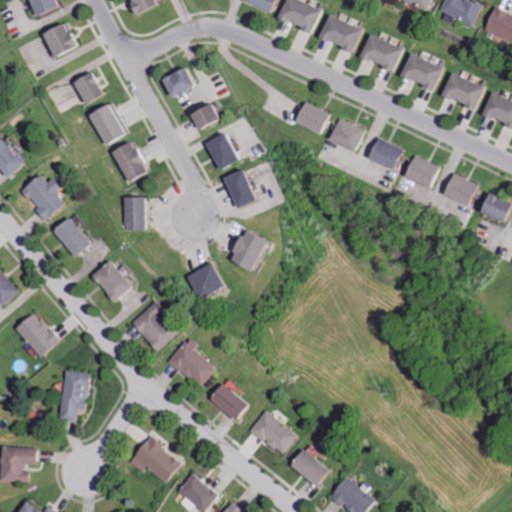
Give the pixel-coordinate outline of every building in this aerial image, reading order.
[(57,6),(54,0),(29,0),(35,15),(57,6)] [(41,0),(48,18),(71,9),(67,0),(41,0)] [(125,0),(130,13),(152,6),(150,0),(125,0)] [(140,0),(146,16),(169,8),(165,0),(140,0)] [(288,0),(253,0),(253,1),(282,14),(288,0)] [(320,34),(331,11),(307,0),(295,0),(287,18),(320,34)] [(437,0),(408,0),(433,11),(437,0)] [(449,0),(445,11),(450,12),(447,20),(456,23),(458,18),(480,27),(489,5),(476,0),(449,0)] [(511,40),(511,11),(503,7),(491,30),(511,40)] [(328,38),(362,53),(372,31),(339,15),(328,38)] [(40,33),(51,56),(76,44),(65,21),(40,33)] [(89,49),(78,23),(54,33),(65,59),(89,49)] [(402,72),(412,50),(379,35),(368,57),(402,72)] [(410,77),(444,91),(453,68),(420,54),(410,77)] [(183,99),(208,89),(199,69),(175,79),(183,99)] [(83,103),(102,94),(91,71),(72,80),(83,103)] [(84,80),(96,105),(115,96),(104,71),(84,80)] [(449,95),(485,111),(495,88),(459,73),(449,95)] [(511,97),(500,93),(492,116),(511,123),(511,97)] [(85,115),(100,146),(125,133),(109,102),(85,115)] [(305,123),(329,134),(339,114),(315,102),(305,123)] [(234,122),(227,103),(204,112),(211,131),(234,122)] [(373,129),(345,120),(338,142),(367,150),(373,129)] [(231,172),(253,162),(240,132),(218,142),(231,172)] [(378,159),(402,170),(412,149),(387,138),(378,159)] [(0,170),(6,177),(21,163),(0,140),(0,170)] [(146,170),(129,140),(110,151),(127,181),(146,170)] [(441,187),(448,166),(420,157),(413,179),(441,187)] [(237,179),(249,210),(272,201),(259,170),(237,179)] [(487,186),(460,174),(450,194),(478,207),(487,186)] [(73,207),(64,193),(70,189),(63,178),(55,183),(50,176),(30,190),(51,221),(73,207)] [(493,214),(511,220),(511,200),(500,196),(493,214)] [(155,197),(132,198),(132,230),(156,230),(155,197)] [(101,244),(78,219),(62,233),(86,258),(101,244)] [(267,273),(284,243),(259,229),(243,260),(267,273)] [(101,276),(124,303),(142,288),(119,261),(101,276)] [(236,287),(223,263),(196,278),(209,301),(236,287)] [(0,304),(16,290),(0,270),(0,304)] [(179,329),(152,302),(130,324),(156,351),(179,329)] [(14,327),(38,357),(58,341),(34,311),(14,327)] [(176,359),(206,388),(225,367),(195,339),(176,359)] [(85,409),(94,410),(98,373),(72,370),(67,419),(84,421),(85,409)] [(219,398),(245,422),(259,406),(233,382),(219,398)] [(291,455),(305,434),(271,410),(257,431),(291,455)] [(136,462),(148,472),(153,466),(174,483),(190,463),(157,436),(136,462)] [(38,482),(38,471),(31,471),(31,464),(44,464),(45,447),(10,446),(9,481),(38,482)] [(341,468),(312,449),(300,467),(329,486),(341,468)] [(199,511),(206,505),(214,511),(229,494),(202,471),(185,491),(193,497),(188,502),(199,511)] [(338,498),(361,511),(376,511),(386,498),(351,477),(338,498)] [(65,511),(56,506),(52,511),(35,500),(27,511),(65,511)] [(241,511),(228,502),(220,511),(241,511)] [(230,511),(251,511),(239,502),(230,511)]
